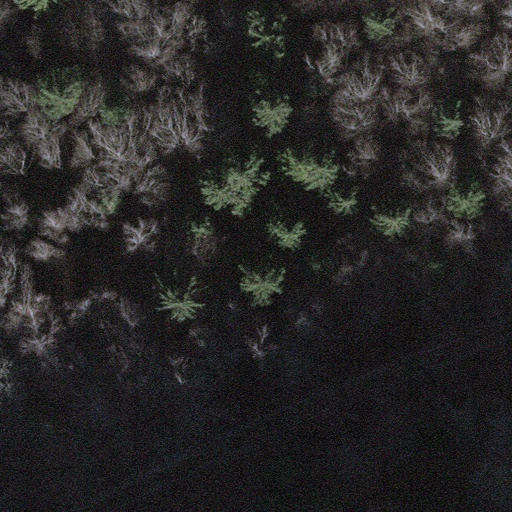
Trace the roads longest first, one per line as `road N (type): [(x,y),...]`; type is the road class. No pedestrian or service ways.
road 1 (track): [(511,332),(136,511)]
road 2 (track): [(0,507),(168,496)]
